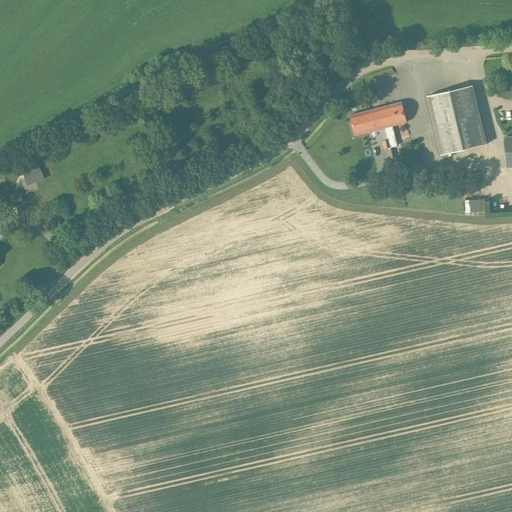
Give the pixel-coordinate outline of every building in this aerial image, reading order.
[(441,155),(485,144),(471,86),(427,96),(441,155)] [(401,102),(378,108),(350,116),(355,136),(406,122),(401,102)] [(399,141),(410,138),(406,123),(395,126),(399,141)] [(511,136),(503,137),(506,168),(511,167),(511,136)] [(390,147),(397,145),(395,137),(388,139),(390,147)] [(388,139),(381,141),(384,149),(391,147),(390,147),(388,139)] [(37,164),(21,170),(24,177),(23,178),(24,179),(26,185),(43,179),(41,172),(41,171),(40,172),(37,164)] [(484,211),(483,198),(465,199),(466,211),(484,211)]
